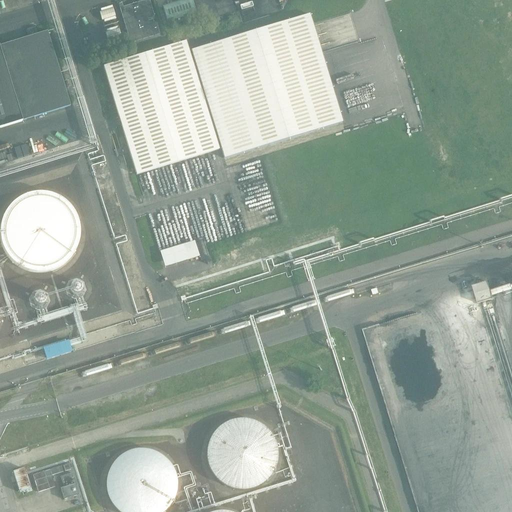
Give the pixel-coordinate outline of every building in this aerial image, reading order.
[(157,19),(151,0),(122,9),(132,45),(162,36),(159,25),(156,26),(154,20),(157,19)] [(193,0),(183,0),(164,6),(168,21),(198,12),(193,0)] [(100,9),(109,40),(122,36),(113,5),(100,9)] [(342,123),(321,54),(312,25),(309,15),(191,51),(203,90),(201,91),(203,100),(206,100),(224,159),(342,123)] [(0,128),(70,107),(46,32),(0,46),(0,128)] [(203,100),(201,91),(185,42),(103,68),(136,175),(219,150),(203,100)] [(20,147),(23,157),(29,155),(25,145),(20,147)] [(14,149),(17,159),(22,157),(19,147),(14,149)] [(84,238),(84,233),(84,227),(83,221),(81,215),(78,210),(75,205),(71,201),(66,197),(61,194),(55,192),(49,190),(44,190),(38,190),(32,192),(26,194),(21,197),(16,200),(12,205),(8,209),(6,215),(4,220),(3,226),(2,232),(3,238),(4,244),(7,249),(10,254),(14,259),(18,263),(23,266),(28,269),(34,271),(40,272),(46,272),(52,271),(58,269),(63,267),(68,263),(73,259),(76,255),(80,250),(82,244),(84,238)] [(165,266),(200,257),(195,241),(160,250),(165,266)] [(74,298),(83,293),(77,279),(67,283),(74,298)] [(487,282),(472,287),(475,299),(477,305),(482,303),(485,302),(492,300),(489,291),(487,282)] [(37,307),(47,303),(41,290),(31,295),(37,307)] [(43,348),(47,360),(73,352),(69,339),(43,348)] [(278,465),(279,459),(278,452),(277,446),(274,441),(270,435),(266,431),(261,427),(255,425),(249,423),(242,423),(236,423),(230,425),(224,427),(219,431),(215,436),(211,441),(208,446),(207,453),(206,459),(207,465),(208,471),(211,477),(215,482),(219,487),(224,490),(230,493),(236,494),(243,495),(249,494),(255,493),(261,490),(266,486),(270,482),(274,477),(277,471),(278,465)] [(178,494),(178,488),(177,482),(176,476),(173,471),(170,466),(166,461),(161,458),(155,455),(150,453),(144,453),(138,453),(132,454),(126,456),(121,459),(116,463),(112,467),(109,472),(107,478),(106,484),(105,490),(106,496),(108,501),(110,507),(114,511),(113,511),(169,511),(171,510),(174,505),(176,500),(178,494)] [(61,467),(33,476),(38,492),(55,487),(51,476),(62,472),(61,467)] [(23,469),(12,472),(19,492),(29,489),(23,469)] [(63,502),(78,497),(72,475),(60,479),(64,490),(60,491),(63,502)]
